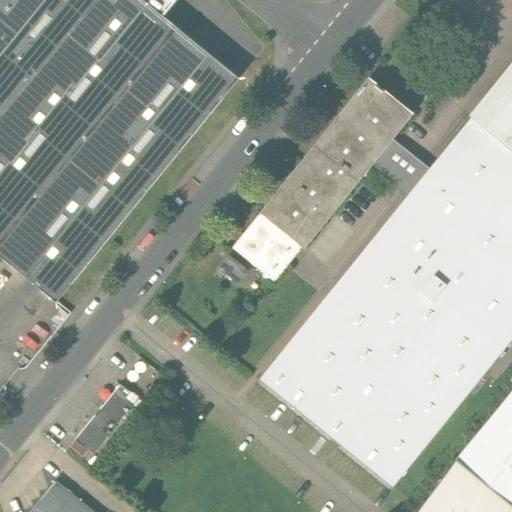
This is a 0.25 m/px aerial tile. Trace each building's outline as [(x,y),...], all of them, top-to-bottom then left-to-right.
[(173,0),(0,0),(0,259),(53,303),(237,79),(160,17),(173,0)] [(511,62),(468,117),(511,152),(511,62)] [(409,112),(366,77),(256,212),(297,244),(300,247),(369,162),(390,136),(409,112)] [(511,337),(511,152),(468,117),(428,167),(406,193),(255,380),(390,489),(511,337)] [(369,162),(406,193),(428,167),(390,136),(369,162)] [(256,212),(230,245),(270,278),(297,244),(256,212)] [(249,274),(230,257),(217,272),(236,288),(249,274)] [(154,383),(159,371),(138,361),(132,373),(154,383)] [(115,383),(71,437),(89,452),(128,404),(119,396),(124,390),(115,383)] [(511,391),(455,461),(456,462),(511,507),(511,391)] [(511,511),(511,507),(456,462),(419,511),(511,511)] [(91,511),(56,483),(31,511),(91,511)]
